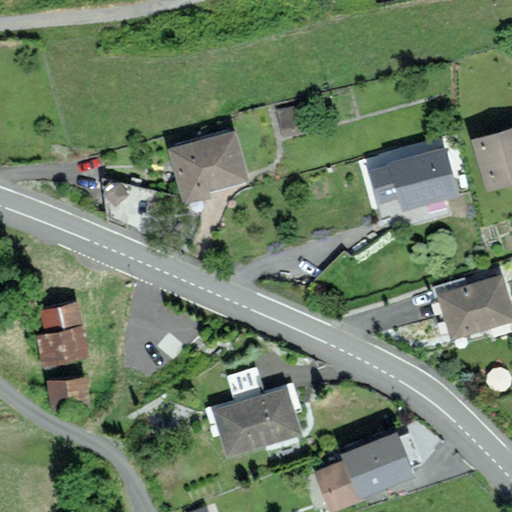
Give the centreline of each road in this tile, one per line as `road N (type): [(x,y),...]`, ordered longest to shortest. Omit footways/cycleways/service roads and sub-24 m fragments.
road 1 (unclassified): [(506,471),(428,398),(355,356),(0,205)]
road 2 (residential): [(0,385),(111,454),(147,511)]
road 3 (residential): [(0,25),(181,0)]
